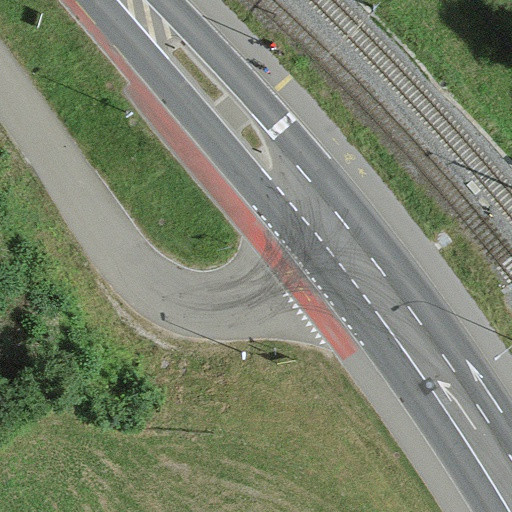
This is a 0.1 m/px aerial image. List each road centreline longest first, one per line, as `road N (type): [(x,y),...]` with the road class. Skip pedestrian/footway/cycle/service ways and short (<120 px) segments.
road 1 (unclassified): [(354,243),(271,298),(207,304),(165,291),(111,244),(0,80)]
road 2 (primary): [(150,0),(354,243)]
road 3 (primary): [(354,243),(511,474)]
